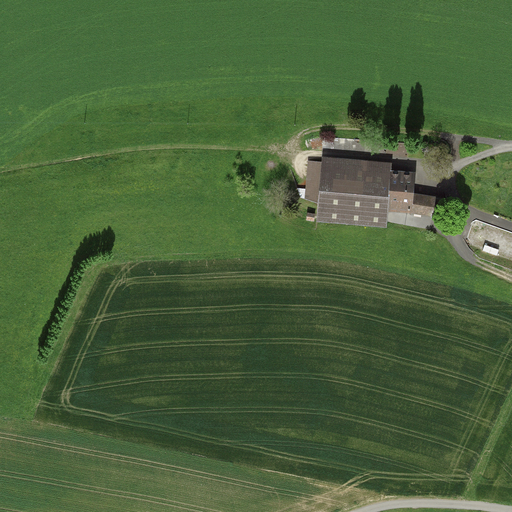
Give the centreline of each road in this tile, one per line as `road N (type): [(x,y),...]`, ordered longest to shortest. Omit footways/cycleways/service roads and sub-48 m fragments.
road 1 (track): [(0,172),(198,146),(403,160),(440,177),(458,167)]
road 2 (track): [(292,153),(302,138),(334,128),(454,139)]
